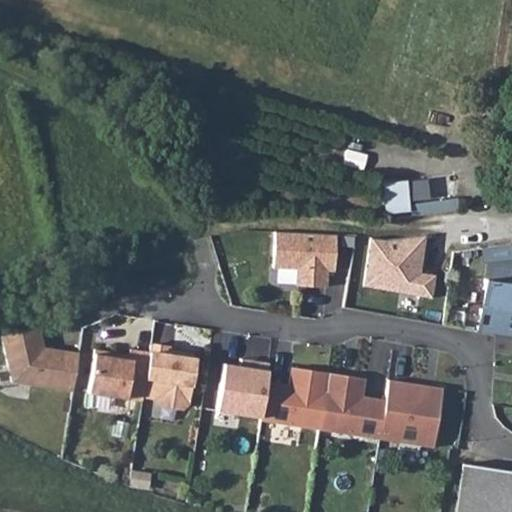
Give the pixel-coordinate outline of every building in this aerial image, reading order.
[(385,181),(389,214),(453,207),(452,198),(431,200),(428,177),(385,181)] [(335,234),(273,230),(272,266),(295,268),(294,284),(325,285),(326,269),(333,269),(335,234)] [(369,240),(363,288),(432,300),(436,276),(421,273),(424,235),(369,240)] [(511,244),(485,247),(486,261),(511,258),(511,244)] [(494,333),(510,335),(511,335),(511,282),(484,279),(475,329),(494,333)] [(37,323),(0,330),(0,332),(10,377),(71,387),(77,349),(41,343),(37,323)] [(166,344),(149,342),(147,349),(141,392),(155,394),(155,396),(159,401),(179,405),(185,401),(192,356),(189,352),(166,348),(166,344)] [(141,392),(147,349),(128,346),(127,352),(93,346),(86,389),(140,398),(141,392)] [(214,408),(259,415),(264,379),(267,361),(251,359),(250,366),(239,364),(222,361),(214,408)] [(259,415),(258,418),(317,427),(326,371),(290,365),(287,383),(264,379),(259,415)] [(363,377),(326,371),(317,427),(377,437),(383,398),(360,395),(363,377)] [(387,378),(383,398),(377,437),(431,446),(440,387),(387,378)] [(511,511),(511,471),(464,464),(457,511),(511,511)]
